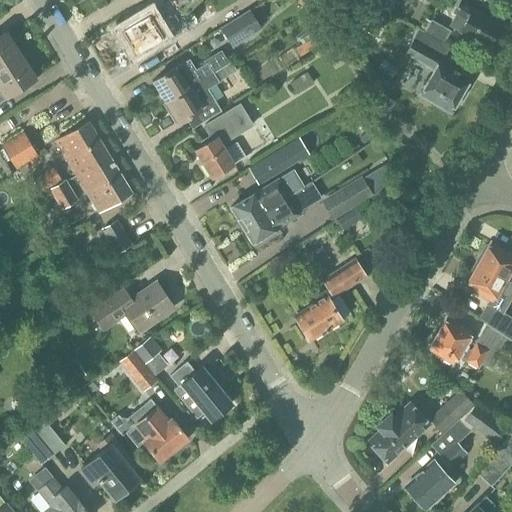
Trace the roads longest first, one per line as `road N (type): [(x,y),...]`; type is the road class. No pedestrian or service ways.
road 1 (residential): [(313,447),(42,0)]
road 2 (residential): [(313,447),(474,173)]
